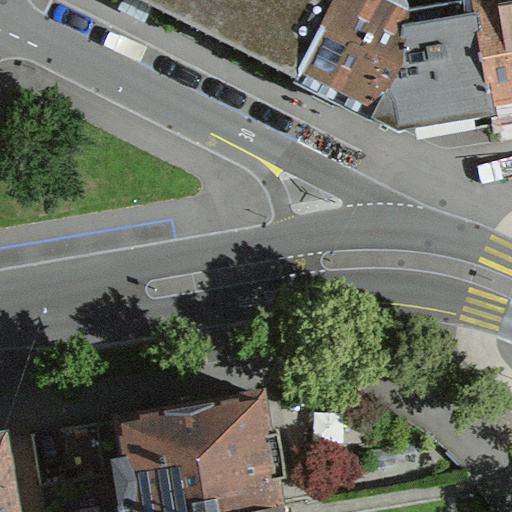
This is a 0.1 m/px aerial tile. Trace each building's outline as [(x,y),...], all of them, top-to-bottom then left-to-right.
[(148,0),(291,71),(291,72),(296,75),(333,0),(148,0)] [(402,8),(386,0),(333,0),(296,75),(322,88),(373,113),(400,59),(407,8),(402,8)] [(400,59),(373,113),(375,114),(374,116),(398,128),(425,124),(492,112),(491,111),(494,110),(475,0),(444,0),(409,6),(409,7),(407,8),(400,59)] [(511,107),(511,0),(475,0),(494,110),(511,107)] [(45,511),(220,511),(277,502),(271,468),(278,467),(272,435),(266,436),(266,434),(259,394),(32,433),(45,511)] [(0,437),(0,511),(15,511),(2,437),(0,437)] [(278,511),(277,502),(220,511),(278,511)]
